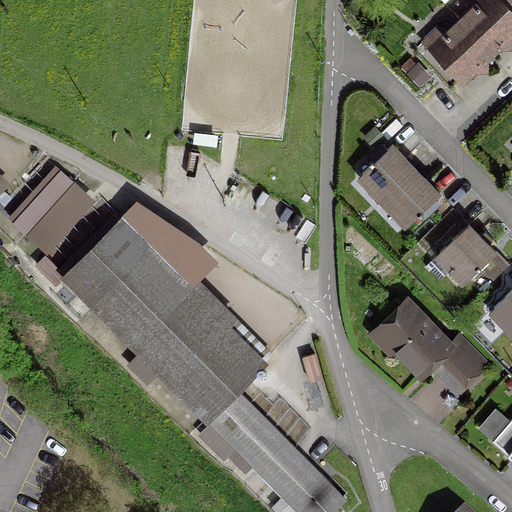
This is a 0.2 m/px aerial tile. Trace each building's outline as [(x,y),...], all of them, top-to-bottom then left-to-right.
[(458,20),(489,53),(496,46),(506,47),(506,37),(511,30),(511,17),(506,12),(511,6),(511,0),(486,0),(479,6),(473,6),(458,20)] [(482,60),(489,53),(458,20),(444,34),(444,41),(434,51),(423,40),(411,51),(446,88),(458,77),(461,80),(472,69),(482,70),(482,60)] [(383,198),(414,169),(390,144),(371,162),(369,159),(366,162),(369,164),(359,174),(383,198)] [(432,198),(437,193),(414,169),(383,198),(406,223),(416,214),(418,216),(421,213),(418,211),(432,198)] [(185,286),(167,267),(119,219),(62,276),(298,511),(328,511),(342,499),(311,467),(300,478),(281,459),(292,448),(233,389),(261,362),(224,325),(231,317),(192,278),(185,286)] [(486,244),(490,239),(483,231),(478,236),(466,224),(437,252),(463,279),(469,274),(473,278),(481,270),(491,280),(501,270),(488,256),(493,251),(486,244)] [(511,287),(491,308),(511,329),(511,287)] [(416,371),(419,374),(443,350),(470,378),(484,365),(456,336),(447,344),(404,300),(375,328),(416,371)] [(511,459),(511,416),(491,441),(511,459)]
